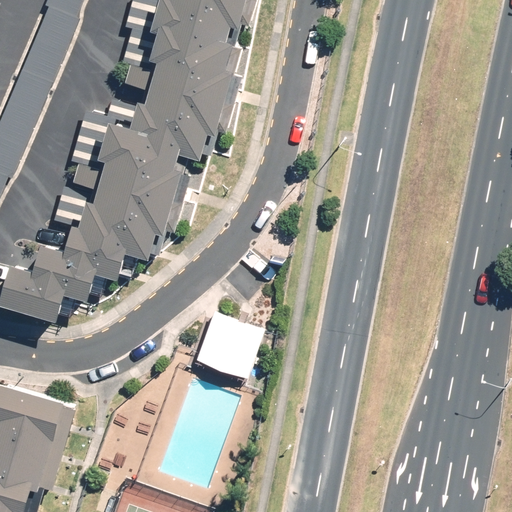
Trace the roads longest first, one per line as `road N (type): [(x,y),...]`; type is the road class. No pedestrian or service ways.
road 1 (residential): [(313,0),(280,160),(261,209),(234,244),(176,301),(118,342),(82,351),(0,351)]
road 2 (primary): [(301,511),(331,339),(408,0)]
road 3 (primary): [(511,61),(458,348)]
road 4 (primary): [(458,348),(424,511)]
road 5 (primary): [(458,348),(452,511)]
